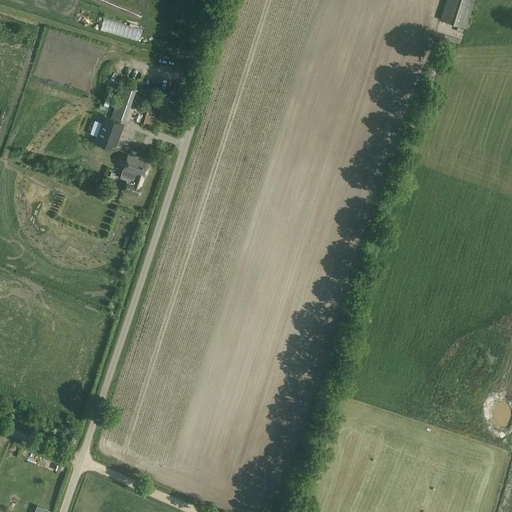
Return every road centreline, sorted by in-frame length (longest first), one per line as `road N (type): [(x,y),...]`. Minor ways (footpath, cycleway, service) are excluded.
road 1 (unclassified): [(62,511),(231,0)]
road 2 (track): [(0,426),(200,511)]
